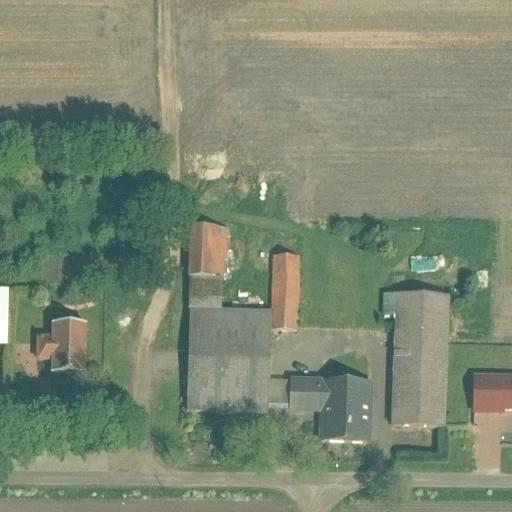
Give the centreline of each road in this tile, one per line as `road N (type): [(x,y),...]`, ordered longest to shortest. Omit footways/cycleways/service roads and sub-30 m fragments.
road 1 (unclassified): [(0,476),(304,480)]
road 2 (unclassified): [(304,480),(511,480)]
